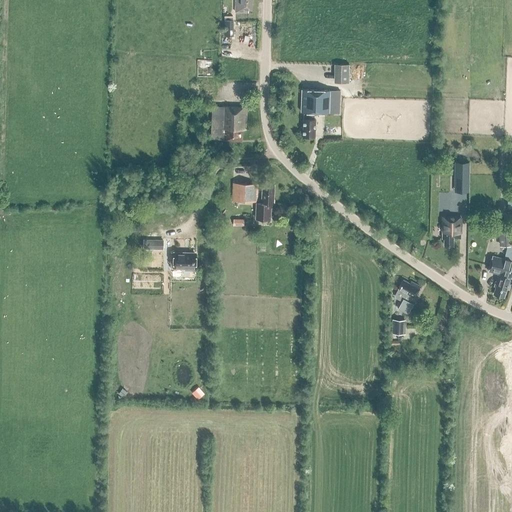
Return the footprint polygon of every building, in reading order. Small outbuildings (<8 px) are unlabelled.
[(252,10),(251,0),(235,0),(235,12),(248,12),(248,10),(252,10)] [(224,36),(233,36),(233,20),(224,20),(224,36)] [(333,82),(348,83),(349,64),(334,64),(333,82)] [(204,97),(217,97),(218,86),(205,85),(204,97)] [(303,136),(315,137),(315,119),(314,119),(314,113),(339,113),(339,91),(302,89),(301,112),(303,112),(303,136)] [(224,140),(241,141),(242,130),(245,130),(247,108),(212,106),(210,139),(224,140)] [(456,160),(455,189),(468,190),(468,161),(456,160)] [(232,200),(256,201),(257,185),(233,184),(232,200)] [(263,184),(262,203),(257,203),(256,219),(260,219),(262,217),(270,218),(271,204),(273,204),(274,185),(263,184)] [(444,239),(444,245),(453,245),(453,238),(460,238),(460,217),(442,217),(442,239),(444,239)] [(501,246),(511,245),(511,220),(500,221),(501,246)] [(163,241),(143,240),(143,249),(163,249),(163,241)] [(509,272),(511,261),(511,257),(511,250),(507,249),(504,259),(492,256),(488,271),(499,274),(498,278),(497,277),(494,286),(496,287),(493,294),(504,297),(506,289),(508,290),(511,278),(511,277),(510,277),(511,273),(509,272)] [(170,268),(185,268),(185,271),(196,271),(196,255),(186,255),(186,253),(171,253),(170,268)] [(151,270),(166,270),(167,257),(151,256),(151,270)] [(411,281),(410,283),(403,280),(398,288),(399,289),(395,295),(396,298),(404,302),(399,310),(407,314),(413,304),(412,303),(421,287),(411,281)] [(391,333),(405,334),(405,320),(392,319),(391,333)] [(204,395),(198,389),(192,394),(193,395),(197,400),(204,395)]
